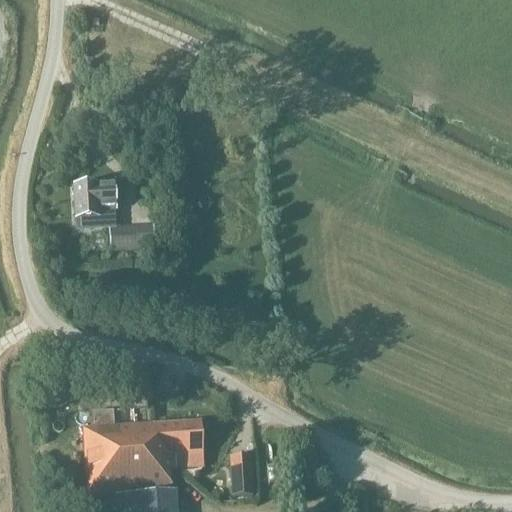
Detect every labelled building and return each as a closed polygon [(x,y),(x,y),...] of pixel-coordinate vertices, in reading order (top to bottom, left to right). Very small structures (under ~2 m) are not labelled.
[(73,222),(99,221),(99,214),(116,213),(114,184),(71,188),(73,222)] [(153,227),(107,230),(109,254),(154,251),(153,227)] [(230,330),(271,330),(269,304),(229,304),(230,330)] [(65,396),(50,406),(54,412),(69,402),(65,396)] [(91,431),(82,432),(85,498),(170,492),(170,473),(172,473),(172,457),(201,455),(200,425),(155,427),(113,430),(112,415),(91,416),(91,431)] [(251,458),(228,459),(230,499),(253,498),(251,458)] [(114,511),(174,511),(173,494),(113,498),(114,511)]
